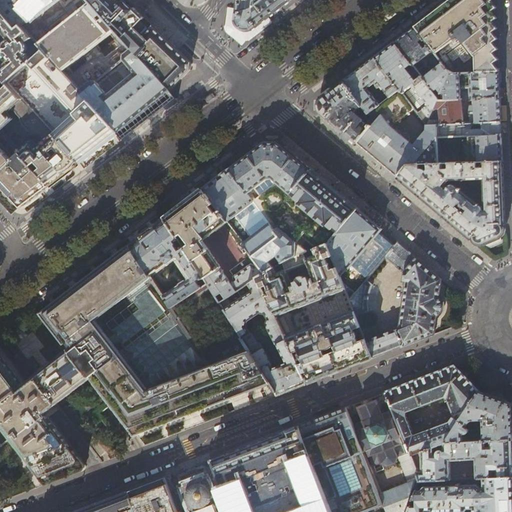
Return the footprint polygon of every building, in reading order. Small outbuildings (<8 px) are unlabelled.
[(27,0),(17,10),(10,4),(13,0),(0,0),(0,9),(16,29),(20,26),(32,39),(37,44),(91,2),(89,0),(27,0)] [(125,0),(89,0),(91,2),(171,90),(180,80),(189,70),(190,63),(153,26),(150,29),(147,26),(142,20),(144,18),(125,0)] [(239,0),(237,13),(238,13),(238,15),(237,17),(237,18),(237,20),(237,22),(237,23),(238,24),(239,26),(246,30),(247,30),(248,30),(250,30),(251,30),(254,28),(254,27),(255,26),(256,25),(257,25),(278,10),(290,0),(239,0)] [(449,0),(446,2),(415,27),(430,47),(436,55),(442,63),(450,73),(459,73),(471,73),(499,72),(499,71),(493,63),(498,60),(488,47),(496,41),(499,39),(489,26),(498,18),(488,5),(494,0),(449,0)] [(37,44),(43,50),(62,72),(105,37),(135,72),(113,90),(111,88),(105,92),(96,81),(91,81),(79,90),(95,107),(100,104),(103,108),(99,112),(118,133),(132,121),(140,115),(144,112),(147,109),(171,90),(91,2),(37,44)] [(0,9),(0,29),(7,38),(0,44),(0,55),(6,61),(0,66),(0,74),(7,83),(27,64),(32,60),(26,53),(27,51),(27,50),(27,48),(27,47),(27,46),(26,45),(25,44),(23,42),(27,39),(29,41),(32,39),(20,26),(16,29),(0,9)] [(407,33),(415,27),(412,23),(404,29),(407,33)] [(415,27),(407,33),(395,42),(415,69),(418,66),(418,65),(417,63),(426,56),(429,60),(436,55),(430,47),(415,27)] [(386,48),(375,57),(395,84),(400,90),(402,93),(414,83),(416,86),(414,87),(428,105),(418,113),(426,125),(438,100),(438,99),(433,92),(423,79),(415,69),(395,42),(386,48)] [(43,50),(32,60),(27,64),(29,66),(26,68),(33,75),(36,71),(75,113),(74,114),(78,118),(56,137),(79,163),(100,147),(118,133),(99,112),(95,107),(79,90),(62,72),(43,50)] [(361,68),(344,81),(363,106),(369,114),(380,105),(367,88),(374,82),(378,88),(381,86),(390,98),(400,90),(395,84),(375,57),(361,68)] [(442,90),(450,73),(442,63),(423,79),(433,92),(439,86),(442,90)] [(500,86),(499,72),(471,73),(470,76),(467,76),(467,80),(471,80),(471,90),(460,90),(461,99),(474,98),(500,97),(500,86)] [(460,90),(459,73),(450,73),(442,90),(438,99),(438,100),(461,99),(460,90)] [(12,107),(17,113),(22,120),(23,123),(25,125),(26,127),(28,129),(31,131),(32,131),(35,132),(38,137),(39,136),(43,142),(38,147),(32,141),(19,152),(31,165),(36,161),(42,167),(37,171),(50,186),(65,174),(70,170),(79,163),(56,137),(7,83),(0,74),(0,130),(13,119),(7,112),(12,107)] [(363,106),(344,81),(333,90),(332,89),(325,94),(326,95),(320,100),(320,102),(319,105),(319,107),(320,110),(320,112),(332,122),(357,143),(370,128),(375,122),(372,118),(368,120),(368,121),(367,122),(367,123),(368,124),(367,124),(363,121),(364,120),(356,113),(357,110),(363,106)] [(414,109),(402,93),(400,90),(390,98),(380,105),(369,114),(372,118),(375,122),(370,128),(357,143),(369,153),(385,166),(398,177),(408,165),(438,164),(437,137),(437,125),(427,125),(426,125),(426,130),(414,145),(402,135),(404,131),(400,128),(397,131),(392,126),(414,109)] [(501,107),(500,97),(474,98),(474,106),(468,106),(469,119),(463,119),(463,124),(501,122),(501,107)] [(463,119),(461,99),(438,100),(426,125),(427,125),(437,125),(463,124),(463,119)] [(501,129),(501,122),(463,124),(437,125),(437,137),(502,134),(501,129)] [(502,141),(502,134),(437,137),(438,164),(465,163),(503,161),(502,156),(502,141)] [(13,156),(0,141),(0,184),(19,205),(21,207),(23,206),(31,200),(42,191),(50,186),(37,171),(31,165),(19,152),(18,152),(13,156)] [(299,203),(300,201),(291,193),(311,169),(296,156),(278,141),(265,141),(252,152),(229,169),(277,230),(299,203)] [(503,185),(503,161),(465,163),(465,180),(488,179),(490,209),(484,209),(483,208),(482,207),(481,206),(479,205),(472,200),(465,207),(468,210),(465,214),(461,211),(451,222),(464,232),(471,239),(474,239),(475,242),(477,243),(479,244),(479,245),(481,245),(482,245),(484,244),(493,241),(501,238),(501,237),(502,236),(503,235),(504,234),(505,233),(505,231),(505,230),(505,229),(504,226),(505,224),(505,220),(503,185)] [(465,180),(465,163),(438,164),(408,165),(398,177),(429,203),(451,222),(461,211),(465,214),(468,210),(465,207),(472,200),(456,186),(454,185),(452,185),(451,185),(450,186),(448,188),(445,186),(449,180),(465,180)] [(203,189),(228,221),(254,256),(271,243),(269,238),(277,232),(277,230),(229,169),(217,178),(203,189)] [(334,189),(311,169),(291,193),(300,201),(299,203),(277,230),(277,232),(281,236),(271,243),(254,256),(259,262),(267,272),(274,268),(275,268),(271,262),(279,256),(284,262),(293,257),(329,244),(332,240),(357,208),(334,189)] [(205,278),(209,283),(221,302),(250,283),(258,277),(267,272),(259,262),(255,265),(252,264),(234,276),(234,280),(230,283),(202,241),(228,221),(203,189),(186,202),(165,218),(179,238),(184,245),(205,278)] [(376,224),(357,208),(332,240),(337,243),(331,250),(333,256),(338,268),(345,288),(350,300),(366,282),(386,258),(397,245),(386,235),(387,233),(376,224)] [(175,241),(179,238),(165,218),(149,231),(131,245),(151,275),(159,269),(160,271),(176,259),(189,279),(164,295),(172,307),(205,285),(202,281),(205,278),(184,245),(179,248),(177,245),(177,244),(175,241)] [(398,243),(397,245),(386,258),(404,273),(404,281),(406,281),(400,329),(379,336),(375,325),(362,330),(373,358),(416,341),(434,334),(436,324),(437,316),(439,314),(440,313),(441,311),(442,308),(442,305),(442,303),(441,300),(440,299),(439,297),(440,292),(442,279),(408,251),(398,243)] [(331,250),(329,244),(293,257),(284,262),(283,263),(285,270),(276,273),(274,268),(267,272),(258,277),(263,287),(269,285),(272,294),(267,296),(276,315),(286,311),(286,310),(300,305),(301,305),(301,306),(321,298),(321,297),(322,297),(322,296),(335,291),(335,292),(345,288),(338,268),(333,270),(329,258),(333,256),(331,250)] [(72,348),(70,350),(92,377),(93,377),(136,434),(141,432),(181,417),(209,406),(236,396),(258,387),(272,382),(226,310),(221,302),(209,283),(205,285),(172,307),(164,295),(151,275),(131,245),(103,266),(69,293),(42,313),(66,344),(68,342),(72,348)] [(254,288),(253,291),(226,310),(272,382),(278,394),(294,388),(308,383),(286,337),(276,315),(267,296),(263,287),(258,277),(250,283),(254,288)] [(372,286),(366,282),(350,300),(354,311),(356,316),(369,311),(368,306),(368,303),(368,300),(368,298),(369,294),(370,289),(372,286)] [(362,330),(356,316),(354,311),(332,319),(309,328),(286,337),(308,383),(309,383),(317,380),(317,379),(321,377),(330,374),(331,374),(342,370),(349,367),(350,366),(360,362),(363,361),(363,362),(372,358),(373,358),(362,330)] [(61,357),(36,377),(57,404),(92,377),(70,350),(61,357)] [(45,413),(57,404),(36,377),(23,386),(0,356),(0,465),(20,451),(46,483),(47,483),(48,483),(52,482),(78,472),(83,470),(84,469),(85,468),(86,466),(86,465),(86,464),(45,413)] [(390,400),(396,415),(397,418),(402,433),(404,436),(412,455),(422,452),(436,446),(444,443),(446,442),(479,391),(473,385),(473,384),(472,383),(471,383),(468,380),(461,373),(462,373),(460,372),(455,365),(429,375),(386,392),(390,400)] [(485,394),(479,391),(446,442),(463,441),(463,431),(465,432),(465,433),(466,432),(468,432),(469,429),(465,427),(468,423),(471,420),(483,420),(484,441),(494,440),(500,440),(511,439),(511,403),(511,404),(506,402),(506,401),(497,398),(485,393),(485,394)] [(388,400),(390,400),(386,392),(381,394),(382,395),(384,394),(384,395),(385,395),(386,397),(386,399),(384,401),(383,401),(383,402),(381,402),(378,401),(369,404),(359,408),(358,411),(354,412),(352,411),(352,410),(351,410),(350,408),(351,408),(351,407),(353,406),(352,405),(346,407),(350,415),(352,414),(354,414),(358,423),(357,423),(359,429),(356,431),(357,434),(360,432),(366,447),(362,448),(364,451),(367,450),(370,456),(374,466),(382,463),(383,463),(388,465),(388,466),(396,463),(396,462),(398,457),(399,457),(399,456),(406,453),(402,443),(403,443),(401,437),(404,436),(402,433),(399,434),(394,419),(397,418),(396,415),(392,417),(390,410),(389,410),(386,402),(387,399),(388,399),(388,400)] [(356,431),(350,415),(346,407),(327,415),(300,425),(308,446),(312,455),(333,511),(387,511),(380,494),(364,451),(362,448),(357,434),(356,431)] [(280,432),(235,450),(227,453),(213,459),(232,511),(333,511),(312,455),(306,457),(303,448),(308,446),(300,425),(285,431),(285,430),(280,432)] [(399,456),(399,457),(409,483),(416,480),(416,481),(407,505),(411,506),(417,490),(421,480),(417,470),(412,455),(404,436),(401,437),(403,443),(402,443),(406,453),(399,456)] [(511,439),(500,440),(500,446),(495,446),(494,440),(484,441),(463,441),(446,442),(444,443),(444,451),(443,450),(442,450),(441,450),(439,450),(438,451),(437,452),(436,453),(436,454),(433,455),(433,451),(436,448),(436,446),(422,452),(423,470),(417,470),(421,480),(451,479),(451,460),(475,459),(476,478),(484,478),(496,477),(496,471),(501,471),(501,477),(511,476),(511,439)] [(175,473),(166,477),(179,511),(232,511),(213,459),(204,462),(206,465),(211,463),(212,466),(213,469),(212,471),(211,474),(209,476),(201,478),(201,479),(200,479),(200,480),(199,480),(199,481),(198,480),(195,481),(192,483),(191,484),(190,483),(189,483),(181,487),(179,487),(177,487),(176,486),(174,485),(173,484),(171,479),(176,477),(175,473)] [(511,511),(511,476),(501,477),(496,477),(484,478),(484,487),(481,488),(480,487),(478,484),(425,486),(422,489),(417,490),(411,506),(410,508),(408,511),(426,511),(426,510),(433,510),(434,511),(447,511),(467,511),(468,511),(468,510),(469,510),(469,509),(473,509),(473,511),(511,511)] [(148,484),(129,491),(136,511),(179,511),(166,477),(148,484)] [(409,483),(380,494),(387,511),(403,511),(406,506),(410,508),(411,506),(407,505),(416,481),(416,480),(409,483)] [(74,511),(136,511),(129,491),(74,511)]
